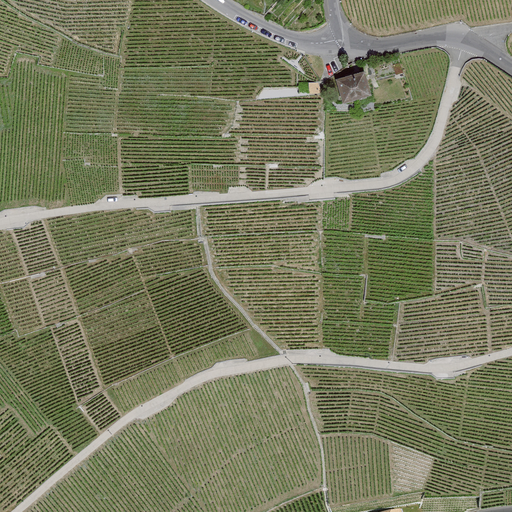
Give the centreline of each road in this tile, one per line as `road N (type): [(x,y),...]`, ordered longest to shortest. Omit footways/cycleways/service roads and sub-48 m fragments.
road 1 (track): [(511,27),(466,37),(431,145),(395,179),(0,223)]
road 2 (track): [(13,511),(125,416),(203,374),(293,355),(430,364),(511,348)]
road 3 (unclassified): [(349,33),(382,41),(444,31),(511,61)]
road 4 (unclassified): [(226,0),(311,39),(349,33)]
